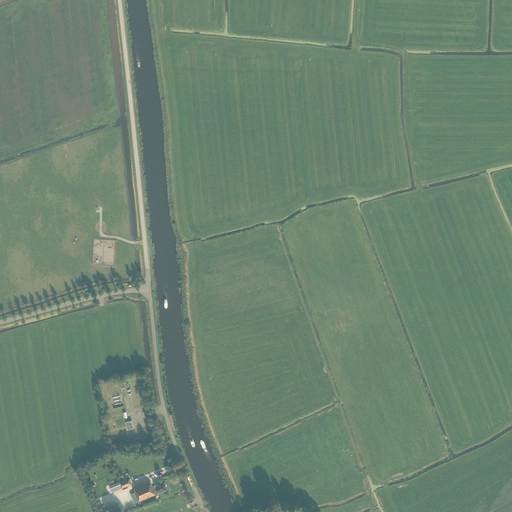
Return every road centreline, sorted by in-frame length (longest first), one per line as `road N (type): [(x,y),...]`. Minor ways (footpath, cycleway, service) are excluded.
road 1 (unclassified): [(148,287),(119,0)]
road 2 (unclassified): [(202,507),(164,413),(148,287)]
road 3 (unclassified): [(0,322),(148,287)]
